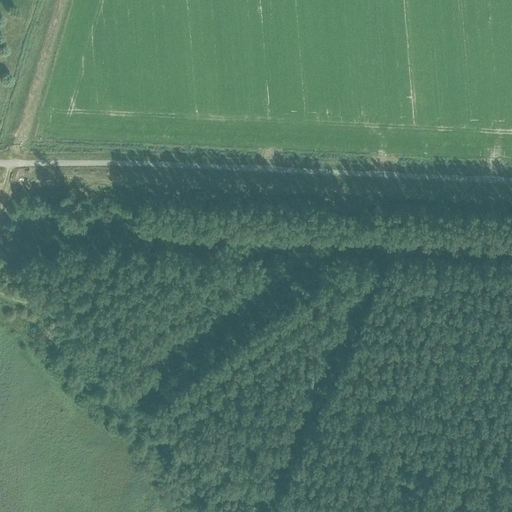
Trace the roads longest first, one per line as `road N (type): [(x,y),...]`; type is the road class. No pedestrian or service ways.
road 1 (unclassified): [(511,182),(0,163)]
road 2 (track): [(511,220),(2,196)]
road 3 (track): [(511,254),(105,241),(30,256)]
road 4 (track): [(174,418),(402,253)]
road 5 (track): [(30,256),(174,418)]
road 6 (track): [(276,511),(174,418)]
